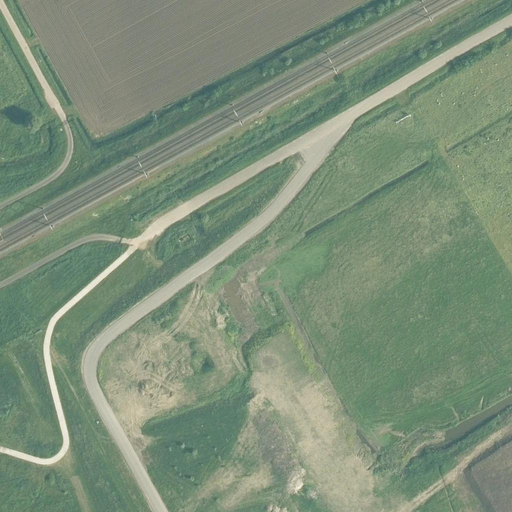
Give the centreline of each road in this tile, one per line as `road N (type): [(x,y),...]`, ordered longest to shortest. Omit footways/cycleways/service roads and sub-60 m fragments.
road 1 (tertiary): [(323,132),(309,167),(262,217),(103,337),(88,362),(88,376),(160,511)]
road 2 (unclassified): [(120,241),(138,243),(323,132)]
road 3 (tertiary): [(323,132),(511,20)]
road 4 (unclassified): [(64,122),(0,0)]
